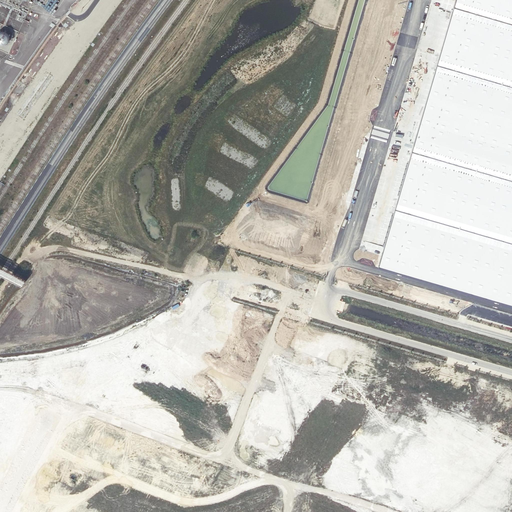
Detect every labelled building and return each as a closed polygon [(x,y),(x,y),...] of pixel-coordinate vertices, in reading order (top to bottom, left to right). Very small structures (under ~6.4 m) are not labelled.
[(511,0),(455,0),(377,263),(511,302),(511,0)] [(224,7),(208,6),(207,22),(223,22),(224,7)] [(227,24),(225,25),(220,25),(221,21),(219,23),(211,23),(213,25),(219,25),(216,35),(216,40),(222,35),(227,35),(229,36),(231,29),(235,30),(239,27),(239,20),(236,16),(233,15),(228,20),(227,24)] [(189,41),(203,46),(209,32),(194,26),(189,41)] [(9,37),(9,36),(9,35),(9,33),(8,32),(7,31),(7,30),(6,30),(5,29),(4,29),(2,28),(1,28),(0,28),(0,42),(1,43),(3,43),(4,43),(5,42),(6,42),(7,41),(8,39),(9,38),(9,37)] [(237,44),(225,33),(214,45),(225,56),(237,44)] [(191,56),(187,72),(184,83),(194,85),(195,83),(193,82),(194,77),(200,79),(205,60),(191,56)] [(213,64),(211,80),(223,82),(225,65),(213,64)] [(165,76),(162,82),(167,84),(170,79),(165,76)] [(182,85),(181,101),(195,102),(196,86),(182,85)] [(217,91),(203,91),(203,108),(217,108),(217,91)] [(245,139),(244,142),(266,148),(269,137),(244,130),(242,138),(245,139)] [(142,273),(151,277),(157,264),(148,260),(142,273)] [(221,421),(227,404),(211,399),(207,410),(215,413),(213,418),(221,421)] [(180,447),(184,429),(161,423),(157,441),(180,447)]
